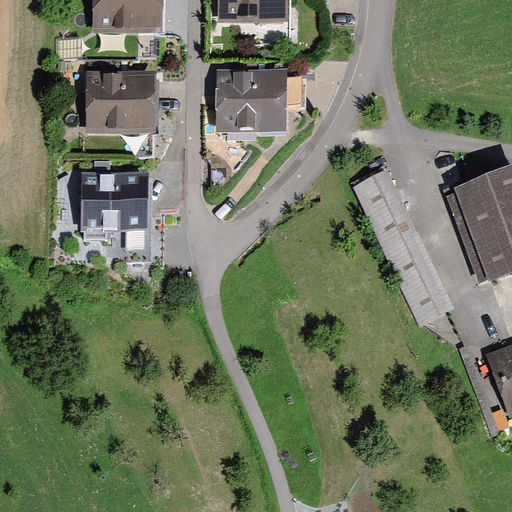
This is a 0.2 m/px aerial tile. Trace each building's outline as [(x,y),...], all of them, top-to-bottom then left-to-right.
[(158,0),(97,0),(97,31),(158,32),(158,0)] [(283,0),(224,0),(224,21),(283,21),(283,0)] [(153,80),(90,79),(90,132),(152,133),(153,80)] [(282,80),(221,79),(221,130),(282,131),(282,80)] [(387,175),(358,188),(424,323),(452,309),(387,175)] [(144,180),(85,179),(85,231),(143,232),(144,180)] [(511,179),(451,205),(487,293),(511,282),(511,179)] [(511,354),(493,361),(511,412),(511,354)]
